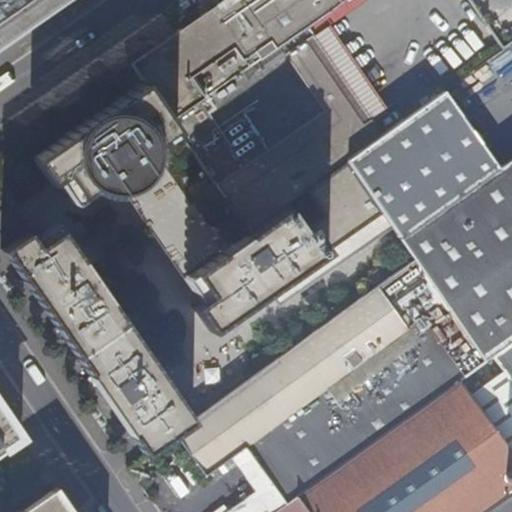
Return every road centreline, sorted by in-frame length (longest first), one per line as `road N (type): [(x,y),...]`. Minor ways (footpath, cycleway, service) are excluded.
road 1 (residential): [(120,511),(0,339)]
road 2 (secondary): [(0,99),(146,0)]
